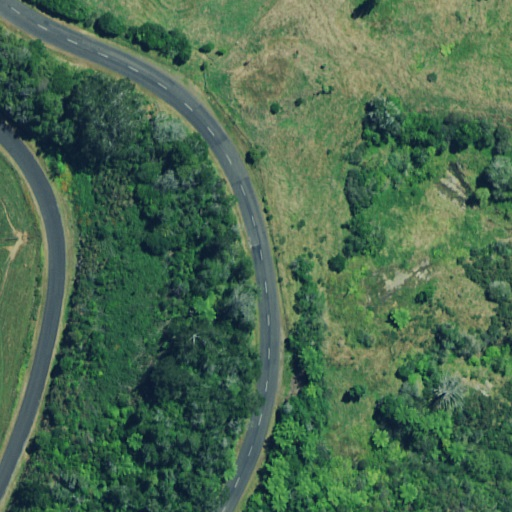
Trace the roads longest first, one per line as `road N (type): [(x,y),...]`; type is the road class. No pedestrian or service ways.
road 1 (unclassified): [(8,0),(131,62),(183,105),(240,195),(269,296),(267,416),(231,511)]
road 2 (unclassified): [(0,477),(46,299),(44,221),(0,149)]
